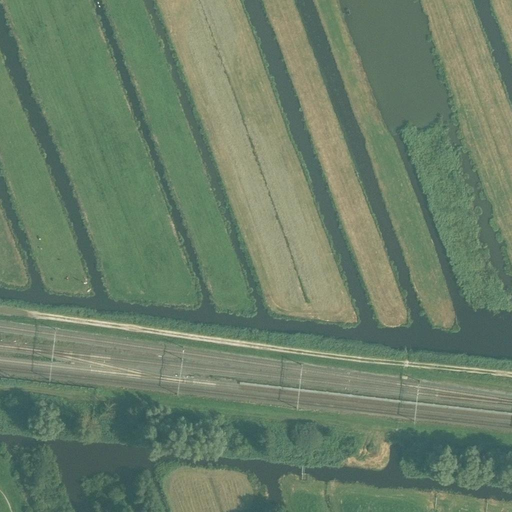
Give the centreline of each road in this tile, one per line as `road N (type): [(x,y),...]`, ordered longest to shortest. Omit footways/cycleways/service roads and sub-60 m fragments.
road 1 (track): [(511,375),(0,311)]
road 2 (track): [(0,390),(511,443)]
